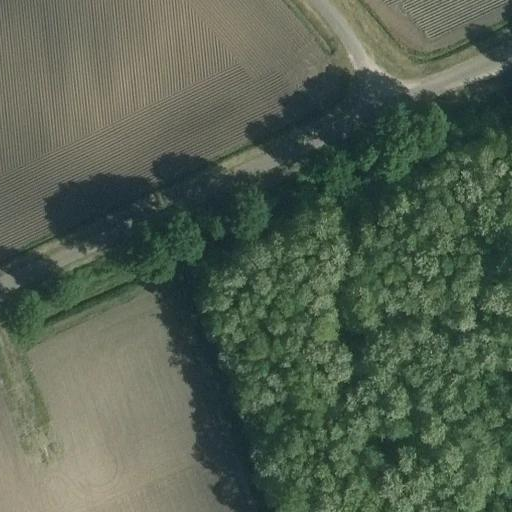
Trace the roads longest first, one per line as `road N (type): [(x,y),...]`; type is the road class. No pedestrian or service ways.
road 1 (unclassified): [(0,287),(383,106)]
road 2 (unclassified): [(383,106),(511,48)]
road 3 (unclassified): [(383,106),(355,48),(318,0)]
